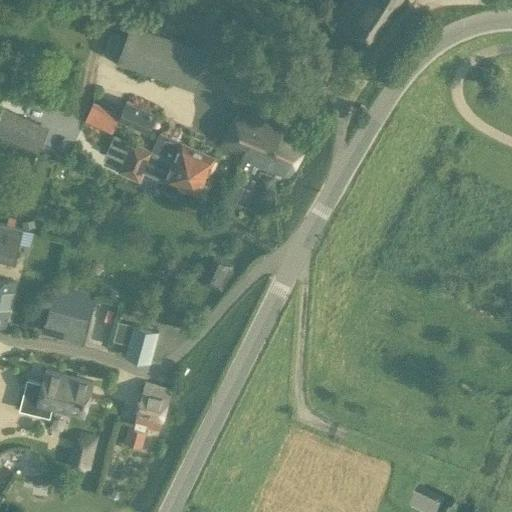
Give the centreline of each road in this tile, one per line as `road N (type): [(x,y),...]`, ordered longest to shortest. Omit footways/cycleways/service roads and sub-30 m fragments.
road 1 (unclassified): [(301,245),(261,268),(194,341),(155,369),(0,338)]
road 2 (unclassified): [(511,24),(440,43),(403,77),(301,245)]
road 3 (unclassified): [(168,511),(301,245)]
road 4 (track): [(451,0),(414,2),(364,74),(342,91),(339,176)]
road 5 (track): [(342,91),(244,0)]
